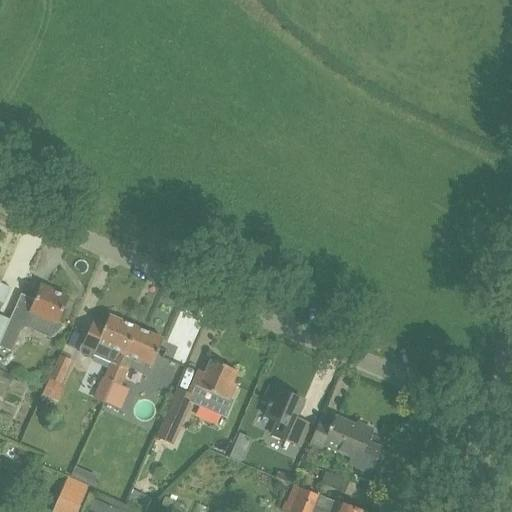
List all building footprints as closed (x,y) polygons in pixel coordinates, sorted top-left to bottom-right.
[(61,327),(57,323),(68,298),(42,286),(35,300),(21,294),(4,332),(0,340),(0,344),(11,350),(19,332),(26,325),(51,337),(61,327)] [(81,344),(79,349),(80,354),(85,358),(90,358),(94,355),(111,362),(103,378),(112,382),(119,366),(124,354),(136,327),(110,315),(104,327),(93,323),(84,345),(81,344)] [(124,354),(151,366),(163,339),(137,327),(124,354)] [(59,356),(49,380),(61,385),(71,361),(59,356)] [(73,361),(54,402),(67,408),(85,366),(73,361)] [(162,422),(160,426),(156,437),(173,444),(178,434),(179,430),(191,404),(226,418),(233,400),(229,399),(234,385),(232,384),(237,372),(210,361),(205,374),(199,371),(189,394),(177,389),(162,422)] [(103,402),(122,410),(130,390),(121,386),(129,371),(119,366),(112,382),(103,402)] [(0,382),(10,387),(15,377),(0,370),(0,382)] [(0,382),(0,396),(5,399),(10,387),(0,382)] [(308,425),(296,420),(304,401),(269,386),(262,402),(270,405),(265,417),(277,422),(271,435),(286,441),(299,447),(308,425)] [(25,437),(31,424),(16,416),(10,428),(25,437)] [(447,427),(435,416),(427,424),(438,436),(447,427)] [(320,423),(309,448),(320,452),(323,445),(352,457),(349,463),(370,473),(381,448),(366,442),(371,430),(357,424),(356,427),(335,418),(331,428),(320,423)] [(244,456),(231,450),(228,458),(240,463),(244,456)] [(275,478),(290,484),(293,478),(278,472),(275,478)] [(69,479),(53,511),(78,511),(90,488),(69,479)] [(295,496),(315,504),(312,511),(359,511),(298,489),(295,496)] [(132,491),(126,506),(139,511),(146,511),(152,499),(132,491)] [(312,511),(315,504),(295,496),(292,505),(285,503),(282,511),(285,511),(312,511)] [(94,500),(88,511),(101,511),(105,505),(94,500)]
